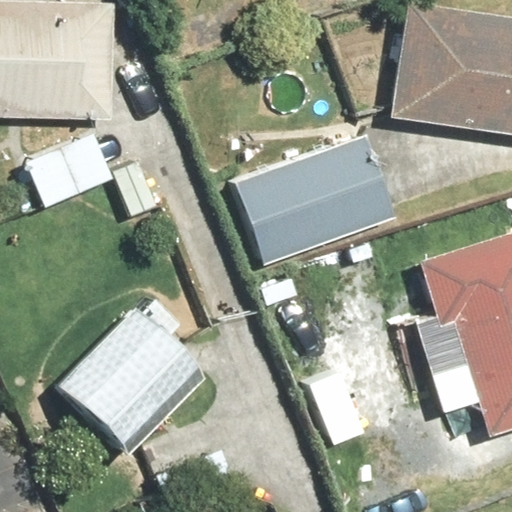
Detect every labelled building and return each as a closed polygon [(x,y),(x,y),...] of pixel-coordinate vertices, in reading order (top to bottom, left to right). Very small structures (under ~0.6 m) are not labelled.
[(0,0),(0,117),(98,120),(100,0),(0,0)] [(511,13),(414,0),(388,0),(372,117),(511,136),(511,13)] [(75,132),(6,162),(27,210),(95,180),(75,132)] [(346,135),(214,180),(242,263),(374,218),(346,135)] [(130,154),(99,171),(125,220),(156,204),(130,154)] [(511,228),(403,261),(422,325),(435,321),(470,438),(511,425),(511,228)] [(113,306),(34,386),(107,459),(187,379),(113,306)] [(203,447),(133,476),(147,511),(149,511),(218,484),(203,447)]
